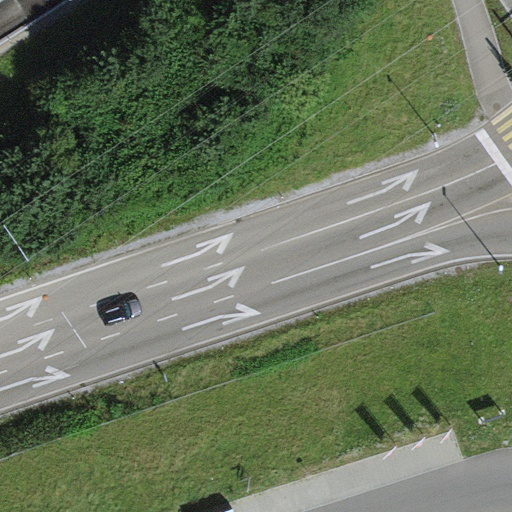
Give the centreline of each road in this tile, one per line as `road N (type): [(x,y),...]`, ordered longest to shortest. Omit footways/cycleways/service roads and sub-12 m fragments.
road 1 (motorway): [(0,372),(388,244)]
road 2 (motorway): [(388,244),(511,154)]
road 3 (motorway): [(388,244),(511,231)]
